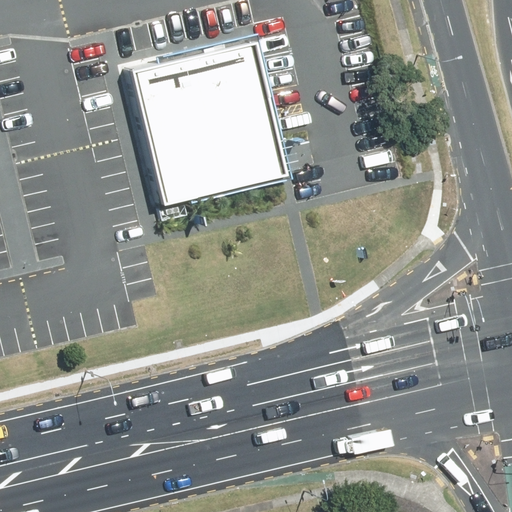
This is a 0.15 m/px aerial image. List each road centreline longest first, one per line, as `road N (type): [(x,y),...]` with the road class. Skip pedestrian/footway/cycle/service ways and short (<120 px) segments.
road 1 (primary): [(404,418),(3,511)]
road 2 (primary): [(256,380),(364,319),(462,248),(479,212),(486,163)]
road 3 (primary): [(0,440),(256,380)]
road 4 (primary): [(256,380),(511,321)]
road 5 (secondary): [(486,163),(442,0)]
road 6 (primary): [(482,511),(447,454),(404,418)]
